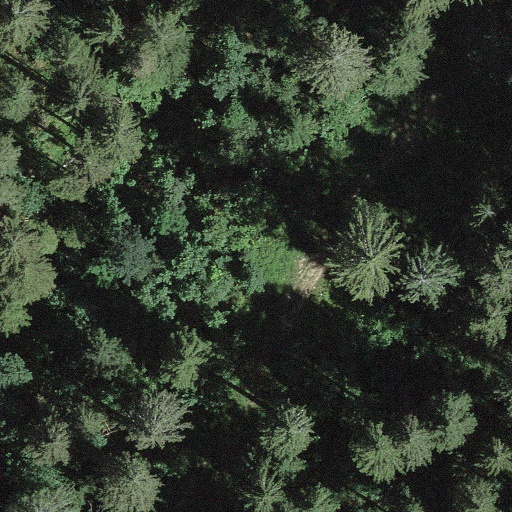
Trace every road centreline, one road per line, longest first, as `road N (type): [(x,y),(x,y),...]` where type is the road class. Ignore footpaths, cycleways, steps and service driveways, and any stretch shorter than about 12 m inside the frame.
road 1 (track): [(177,511),(357,194),(499,0)]
road 2 (track): [(388,151),(511,130)]
